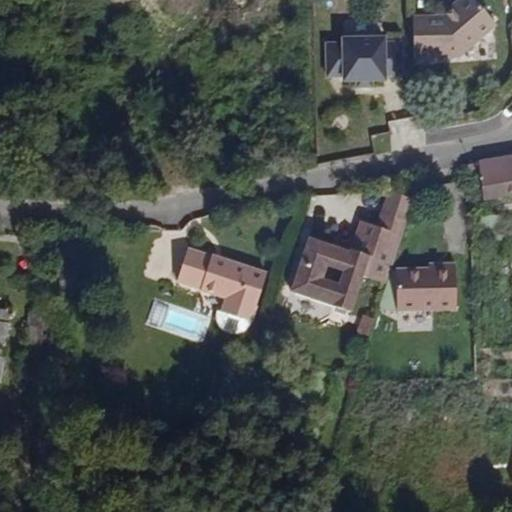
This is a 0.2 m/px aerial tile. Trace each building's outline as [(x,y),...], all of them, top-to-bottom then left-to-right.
[(456,0),(443,11),(415,14),(415,57),(462,56),(499,25),(476,0),(456,0)] [(403,75),(402,41),(387,41),(387,36),(344,37),(344,42),(325,42),(326,78),(344,78),(344,82),(388,81),(388,75),(403,75)] [(391,148),(418,145),(414,116),(388,119),(391,148)] [(511,156),(460,166),(463,192),(478,189),(480,207),(511,200),(511,156)] [(343,256),(340,266),(323,261),(326,252),(301,244),(285,298),(345,317),(362,261),(373,264),(382,235),(353,226),(345,255),(343,254),(343,256)] [(343,256),(326,252),(323,261),(340,266),(343,256)] [(463,289),(462,265),(399,272),(403,301),(418,299),(417,286),(436,284),(437,293),(463,289)] [(241,340),(256,291),(202,274),(201,275),(178,268),(168,300),(191,308),(190,308),(217,316),(226,319),(222,334),(212,331),(208,329),(208,336),(209,340),(211,345),(214,349),(225,352),(230,350),(234,348),(237,345),(241,340)] [(14,325),(32,328),(37,298),(28,296),(31,278),(22,277),(14,325)] [(499,300),(484,299),(484,320),(498,321),(499,300)] [(222,334),(226,319),(217,316),(212,331),(222,334)]
